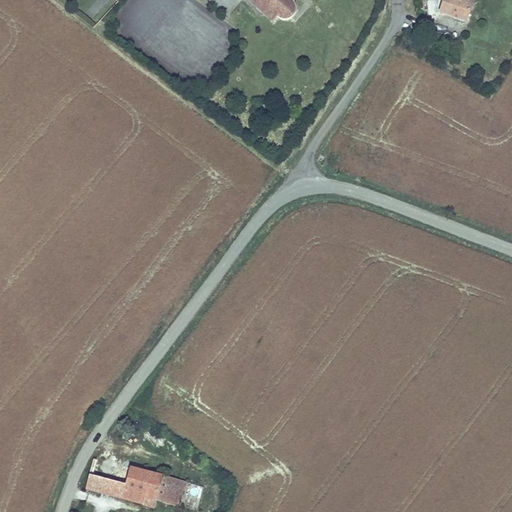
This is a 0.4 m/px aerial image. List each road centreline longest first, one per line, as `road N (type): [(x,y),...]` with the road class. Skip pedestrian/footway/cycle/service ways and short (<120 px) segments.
road 1 (tertiary): [(302,188),(252,227),(121,399),(85,451),(61,511)]
road 2 (tertiary): [(511,250),(345,189),(302,188)]
road 3 (unclassified): [(400,0),(311,143),(302,188)]
